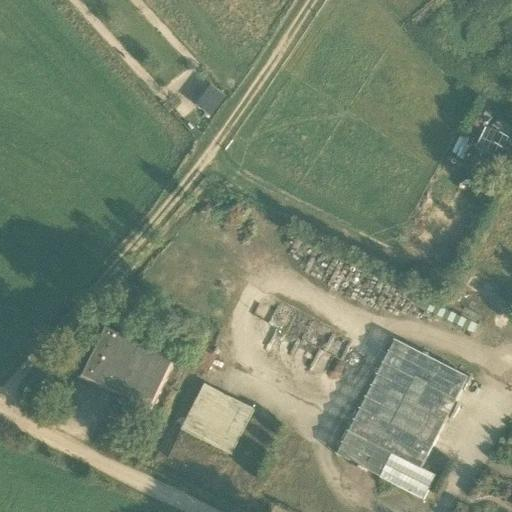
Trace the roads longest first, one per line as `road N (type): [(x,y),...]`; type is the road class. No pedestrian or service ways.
road 1 (track): [(309,0),(188,177),(0,389)]
road 2 (track): [(0,420),(189,511)]
